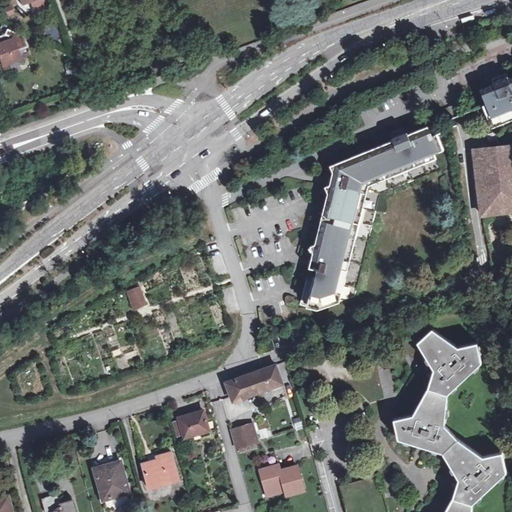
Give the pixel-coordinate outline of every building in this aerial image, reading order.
[(43,0),(36,0),(33,1),(36,9),(46,6),(43,0)] [(3,9),(6,17),(14,14),(11,6),(3,9)] [(0,59),(0,60),(3,68),(21,61),(13,40),(0,44),(0,59)] [(482,106),(491,129),(511,121),(511,76),(508,78),(506,73),(498,75),(499,79),(492,81),(493,84),(480,89),(485,102),(482,106)] [(351,126),(361,121),(358,115),(348,120),(351,126)] [(302,298),(329,304),(356,296),(383,192),(443,167),(437,151),(446,147),(439,131),(434,133),(430,124),(410,132),(409,128),(410,126),(407,125),(399,128),(392,132),(391,133),(393,135),(394,138),(332,164),(334,171),(333,176),(331,183),(327,186),(329,192),(316,243),(312,245),(314,250),(310,266),(317,268),(315,275),(308,274),(302,298)] [(511,144),(472,148),(479,215),(511,210),(511,144)] [(140,286),(127,291),(133,306),(145,301),(140,286)] [(329,304),(302,298),(301,304),(318,308),(329,304)] [(432,329),(417,343),(434,369),(428,387),(413,415),(394,419),(398,439),(420,445),(442,452),(458,479),(453,498),(444,511),(471,511),(472,503),(505,472),(501,453),(483,457),(456,439),(444,424),(447,394),(481,362),(477,343),(457,347),(432,329)] [(251,374),(258,394),(284,385),(276,364),(251,374)] [(258,394),(251,374),(227,382),(234,402),(258,394)] [(186,438),(210,431),(205,413),(202,414),(202,412),(201,411),(180,417),(186,438)] [(240,448),(257,443),(259,442),(254,423),(232,429),(238,449),(240,448)] [(257,443),(240,448),(242,453),(259,447),(257,443)] [(160,463),(152,466),(151,463),(144,465),(150,488),(181,480),(173,453),(158,457),(160,463)] [(367,478),(378,476),(374,460),(363,463),(366,475),(367,475),(367,478)] [(107,511),(108,511),(133,505),(122,462),(96,469),(107,511)] [(298,467),(287,470),(287,472),(282,473),(281,471),(280,466),(261,471),(267,491),(285,486),(286,491),(288,496),(305,491),(298,467)] [(378,476),(367,478),(366,479),(356,481),(339,485),(346,511),(387,511),(384,497),(378,476)] [(285,486),(267,491),(269,496),(286,491),(285,486)] [(76,511),(73,500),(61,503),(58,495),(43,499),(46,511),(76,511)] [(0,511),(13,511),(10,496),(0,498),(0,511)]
